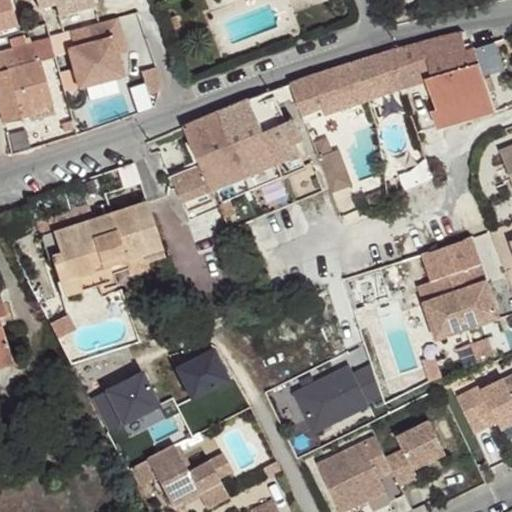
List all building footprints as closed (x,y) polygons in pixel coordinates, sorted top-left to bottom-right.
[(0,0),(0,24),(16,20),(9,0),(0,0)] [(94,4),(92,0),(35,0),(38,7),(54,2),(57,15),(94,4)] [(123,35),(118,17),(99,22),(69,30),(73,46),(67,48),(78,87),(123,76),(117,54),(113,37),(123,35)] [(408,46),(395,50),(406,87),(426,80),(460,70),(457,54),(467,50),(465,46),(465,45),(463,40),(465,39),(463,33),(459,33),(456,33),(443,36),(423,42),(408,46)] [(127,52),(123,35),(113,37),(117,54),(127,52)] [(52,103),(36,43),(32,45),(31,39),(26,41),(24,36),(10,40),(12,50),(0,53),(0,111),(3,123),(30,116),(31,116),(30,110),(52,103)] [(55,58),(50,40),(36,43),(41,62),(55,58)] [(504,70),(496,42),(475,48),(467,50),(457,54),(460,70),(426,80),(437,111),(439,110),(445,127),(496,113),(484,77),(504,70)] [(406,87),(395,50),(385,53),(360,61),(346,65),(353,85),(361,83),(369,100),(406,87)] [(353,85),(346,65),(330,70),(311,77),(292,83),(291,84),(303,116),(323,108),(325,115),(367,101),(369,100),(361,83),(353,85)] [(252,103),(266,134),(287,125),(273,95),(252,103)] [(252,103),(250,101),(183,128),(199,164),(211,191),(212,193),(247,178),(279,164),(285,176),(305,168),(300,155),(296,145),(304,142),(294,122),(287,125),(266,134),(252,103)] [(55,112),(52,103),(30,110),(31,116),(30,116),(31,119),(55,112)] [(445,127),(439,110),(437,111),(431,113),(437,130),(445,127)] [(330,188),(331,192),(352,184),(339,150),(334,152),(328,137),(313,143),(330,188)] [(511,147),(500,152),(511,181),(511,147)] [(211,191),(199,164),(186,170),(197,197),(211,191)] [(429,167),(412,175),(413,176),(402,181),(406,190),(433,177),(429,167)] [(197,197),(186,170),(172,177),(172,178),(183,203),(197,197)] [(240,226),(224,193),(214,197),(223,216),(230,231),(238,227),(240,226)] [(65,280),(78,277),(94,272),(92,266),(122,256),(124,262),(126,261),(162,249),(147,201),(116,211),(55,232),(54,230),(39,234),(47,258),(49,258),(57,282),(65,279),(65,280)] [(482,207),(469,211),(468,212),(478,240),(492,237),(490,232),(482,207)] [(242,238),(238,227),(230,231),(234,241),(242,238)] [(480,265),(472,239),(423,256),(433,281),(480,265)] [(122,256),(92,266),(94,272),(78,277),(82,291),(115,280),(113,273),(126,269),(128,268),(126,261),(124,262),(122,256)] [(499,318),(480,265),(433,281),(419,286),(438,340),(499,318)] [(82,291),(78,277),(65,280),(65,279),(57,282),(63,298),(82,291)] [(0,355),(10,352),(0,323),(0,317),(6,316),(0,295),(0,355)] [(86,315),(81,307),(67,313),(72,321),(86,315)] [(214,349),(177,368),(193,399),(230,379),(214,349)] [(348,366),(282,398),(300,438),(367,405),(365,401),(382,393),(372,365),(353,375),(348,366)] [(142,372),(92,399),(109,431),(159,404),(142,372)] [(511,425),(511,375),(483,390),(481,386),(456,398),(473,434),(498,423),(502,430),(511,425)] [(446,454),(430,422),(397,438),(403,450),(386,459),(392,471),(399,486),(418,477),(414,470),(446,454)] [(392,471),(386,459),(378,442),(376,437),(318,466),(340,511),(343,511),(386,491),(379,478),(392,471)] [(209,460),(187,470),(177,451),(174,446),(129,469),(138,486),(157,477),(172,506),(198,493),(207,508),(228,497),(219,478),(209,460)] [(232,471),(223,453),(209,460),(219,478),(232,471)] [(279,511),(275,502),(255,511),(279,511)]
